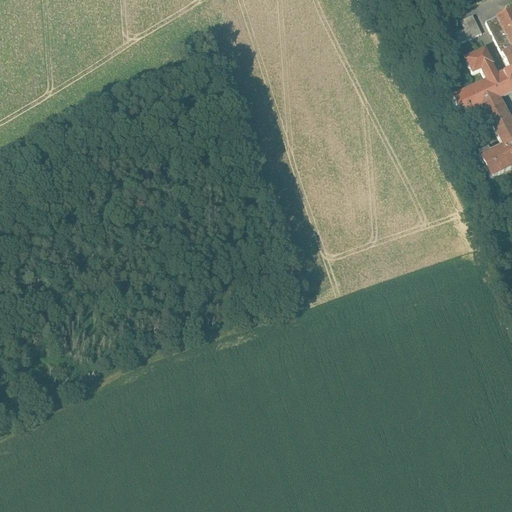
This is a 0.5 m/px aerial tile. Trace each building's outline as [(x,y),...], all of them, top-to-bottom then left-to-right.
[(511,38),(511,12),(495,21),(506,42),(511,38)] [(471,19),(460,26),(463,33),(453,38),(459,48),(481,37),(471,19)] [(506,42),(495,21),(485,26),(496,47),(506,42)] [(511,135),(494,101),(511,91),(511,38),(506,42),(511,52),(501,57),(500,57),(509,73),(497,79),(492,68),(493,68),(484,51),(462,63),(471,79),(479,75),(485,86),(451,103),(461,121),(481,111),(502,151),(489,157),(487,154),(477,159),(490,183),(511,171),(511,135)] [(506,42),(496,47),(501,57),(511,52),(506,42)]
